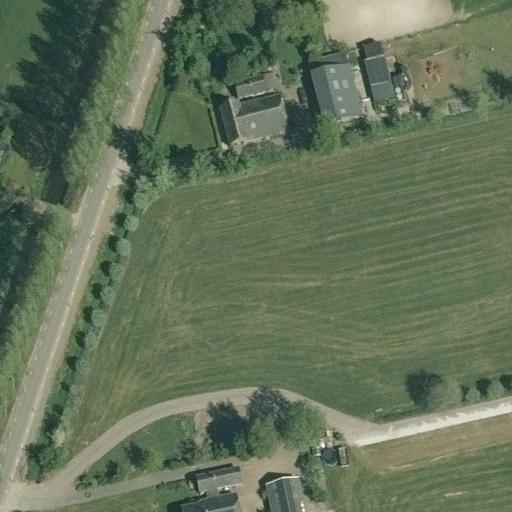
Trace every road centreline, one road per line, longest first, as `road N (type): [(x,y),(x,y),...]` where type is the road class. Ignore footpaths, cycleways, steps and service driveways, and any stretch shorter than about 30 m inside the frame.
road 1 (tertiary): [(1,511),(172,0)]
road 2 (unknown): [(6,496),(511,400)]
